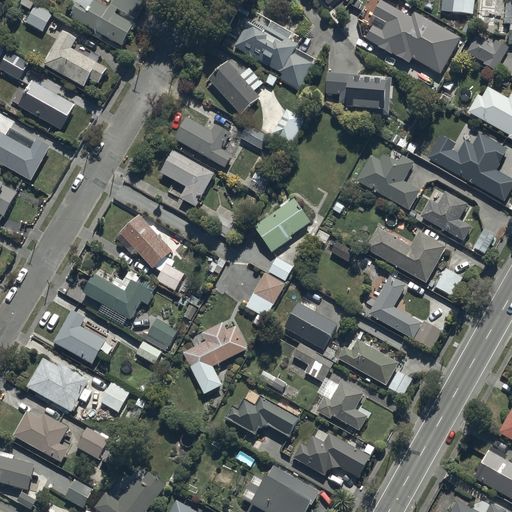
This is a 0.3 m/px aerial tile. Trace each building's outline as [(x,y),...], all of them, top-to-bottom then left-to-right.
[(83,6),(76,17),(128,46),(140,25),(122,15),(124,12),(142,22),(150,7),(138,0),(120,0),(115,11),(97,1),(91,10),(83,6)] [(415,12),(412,17),(381,0),(380,0),(373,14),(387,22),(382,31),(373,26),(366,38),(379,45),(378,46),(391,54),(392,52),(409,62),(411,57),(441,74),(461,38),(415,12)] [(474,0),(454,0),(453,12),(473,14),(474,0)] [(39,13),(33,24),(50,33),(56,22),(39,13)] [(298,86),(313,60),(294,49),(297,44),(256,21),(247,18),(242,19),(241,24),(243,27),(234,46),(282,73),(281,76),(298,86)] [(67,34),(50,65),(89,87),(93,80),(103,86),(112,70),(75,49),(79,41),(67,34)] [(509,47),(496,40),(492,47),(487,44),(488,42),(476,35),(466,52),(484,62),(483,64),(496,71),(509,47)] [(13,55),(5,69),(24,79),(31,66),(13,55)] [(241,115),(259,98),(253,91),(261,84),(249,70),(240,78),(229,65),(211,82),(241,115)] [(390,77),(329,73),(328,93),(341,94),(341,102),(353,103),(353,109),(387,112),(390,77)] [(38,86),(25,108),(68,132),(81,110),(38,86)] [(478,94),(469,110),(511,134),(509,137),(511,138),(511,94),(509,99),(487,86),(482,97),(478,94)] [(302,119),(287,110),(273,132),(288,141),(302,119)] [(213,134),(190,121),(178,142),(224,168),(231,156),(220,150),(229,134),(217,127),(213,134)] [(269,138),(251,127),(243,139),(262,150),(269,138)] [(458,152),(454,150),(458,143),(440,132),(426,157),(504,200),(511,185),(511,178),(495,170),(507,149),(479,134),(473,145),(465,141),(458,152)] [(2,135),(0,139),(0,147),(1,147),(0,148),(0,160),(36,181),(55,148),(39,139),(36,143),(17,133),(12,141),(2,135)] [(175,154),(163,174),(188,188),(181,199),(194,207),(213,176),(175,154)] [(387,164),(373,156),(359,180),(409,208),(420,189),(405,181),(415,163),(404,157),(401,162),(391,157),(387,164)] [(258,169),(249,184),(255,188),(264,173),(258,169)] [(18,194),(0,183),(0,214),(5,217),(18,194)] [(441,205),(433,201),(425,216),(463,238),(469,226),(459,221),(468,204),(448,193),(441,205)] [(337,201),(333,208),(339,211),(342,205),(337,201)] [(310,226),(295,202),(259,225),(274,249),(310,226)] [(238,225),(219,214),(212,226),(230,237),(238,225)] [(153,269),(155,266),(164,271),(158,281),(174,291),(184,274),(170,266),(173,262),(165,258),(171,252),(141,218),(122,235),(153,269)] [(413,248),(380,230),(368,251),(427,283),(447,248),(421,233),(413,248)] [(485,231),(477,245),(485,250),(493,236),(485,231)] [(354,254),(338,245),(333,254),(348,263),(354,254)] [(293,269),(277,260),(270,272),(286,281),(293,269)] [(454,294),(463,278),(449,270),(440,286),(454,294)] [(286,288),(267,277),(248,309),(267,320),(286,288)] [(393,307),(405,285),(391,277),(369,314),(412,338),(420,322),(393,307)] [(152,295),(131,284),(125,294),(96,278),(86,296),(129,320),(139,300),(147,304),(152,295)] [(321,347),(335,322),(298,302),(284,326),(321,347)] [(197,310),(189,305),(183,316),(192,321),(197,310)] [(78,330),(84,320),(72,313),(55,344),(94,366),(105,346),(78,330)] [(255,316),(251,323),(256,325),(260,319),(255,316)] [(179,331),(161,320),(151,336),(169,347),(179,331)] [(228,333),(224,326),(204,335),(209,345),(187,355),(206,396),(222,389),(213,368),(246,353),(235,330),(228,333)] [(394,369),(397,364),(358,342),(351,353),(344,350),(339,359),(398,392),(407,376),(394,369)] [(331,363),(297,343),(291,354),(307,364),(303,370),(321,380),(331,363)] [(161,354),(145,345),(138,356),(154,366),(161,354)] [(88,380),(45,356),(28,387),(73,413),(79,402),(77,401),(88,380)] [(283,383),(264,371),(260,378),(279,389),(283,383)] [(127,393),(111,383),(101,400),(117,410),(127,393)] [(360,432),(367,420),(353,412),(362,395),(343,385),(332,405),(325,401),(320,411),(360,432)] [(230,407),(225,417),(253,433),(257,426),(266,423),(286,435),(296,418),(260,397),(254,407),(243,401),(238,411),(230,407)] [(45,421),(29,412),(16,435),(61,461),(68,449),(61,444),(70,428),(48,415),(45,421)] [(109,441),(90,429),(80,446),(110,464),(116,453),(105,447),(109,441)] [(301,448),(296,458),(324,474),(327,467),(336,464),(357,476),(367,459),(331,438),(325,448),(314,442),(308,452),(301,448)] [(34,465),(0,455),(0,481),(27,489),(34,465)] [(511,467),(492,456),(477,481),(511,500),(511,467)] [(274,467),(248,511),(309,511),(320,494),(274,467)] [(97,508),(102,511),(145,511),(166,486),(152,475),(142,487),(136,482),(119,505),(106,495),(97,508)] [(95,493),(77,483),(69,497),(86,507),(95,493)] [(36,501),(22,493),(17,502),(31,510),(36,501)]
